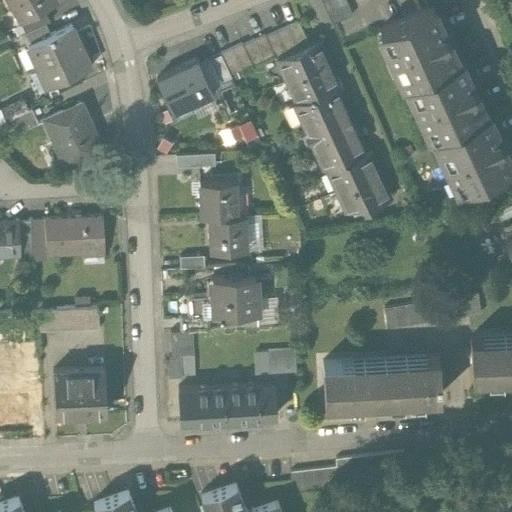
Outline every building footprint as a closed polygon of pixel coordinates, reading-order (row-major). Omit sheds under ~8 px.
[(53,0),(6,0),(20,25),(56,5),(53,0)] [(345,0),(319,0),(332,27),(353,17),(345,0)] [(462,192),(511,169),(486,114),(484,115),(459,61),(456,63),(431,9),(381,32),(389,49),(386,50),(392,61),(394,60),(402,75),(399,77),(404,88),(410,85),(417,101),(414,102),(424,122),(426,120),(439,148),(441,147),(449,163),(446,164),(451,175),(454,174),(462,192)] [(298,23),(266,38),(275,58),(276,60),(277,59),(309,44),(298,23)] [(70,24),(26,46),(37,68),(46,64),(55,83),(90,66),(70,24)] [(265,35),(243,46),(253,67),(253,68),(275,58),(266,38),(265,35)] [(309,44),(277,59),(286,81),(327,63),(323,53),(324,52),(318,40),(309,44)] [(241,43),(219,54),(221,56),(231,77),(253,67),(243,46),(241,43)] [(231,78),(231,77),(221,56),(199,66),(209,88),(231,78)] [(196,60),(157,78),(172,112),(212,94),(209,88),(199,66),(196,60)] [(327,63),(286,81),(296,103),(335,86),(337,85),(332,76),(334,75),(328,63),(327,63)] [(338,94),(335,86),(296,103),(295,103),(304,125),(346,107),(340,94),(338,94)] [(34,105),(40,118),(67,106),(62,93),(34,105)] [(80,103),(44,119),(64,164),(100,148),(80,103)] [(346,107),(304,125),(314,147),(356,129),(346,107)] [(30,108),(8,119),(15,133),(37,123),(30,108)] [(362,142),(356,129),(314,147),(324,170),(327,169),(364,152),(360,143),(362,142)] [(369,149),(364,152),(327,169),(337,192),(378,173),(373,164),(375,163),(369,149)] [(383,185),(378,173),(337,192),(347,213),(364,205),(367,211),(392,200),(385,184),(383,185)] [(209,216),(237,215),(235,179),(198,181),(200,217),(209,216)] [(247,251),(245,215),(237,215),(209,216),(211,252),(247,251)] [(101,216),(43,219),(45,255),(80,254),(80,258),(103,257),(101,216)] [(510,253),(511,256),(511,222),(504,226),(506,230),(502,232),(507,244),(502,246),(506,255),(510,253)] [(503,279),(511,277),(511,266),(500,271),(503,279)] [(212,296),(193,297),(188,301),(189,321),(204,320),(214,320),(214,318),(256,317),(254,279),(212,280),(212,296)] [(102,328),(101,305),(46,307),(46,329),(102,328)] [(204,320),(189,321),(182,321),(182,334),(204,332),(204,320)] [(511,341),(471,344),(472,386),(511,383),(511,341)] [(269,356),(256,357),(257,375),(270,375),(269,356)] [(170,361),(170,381),(182,380),(181,379),(193,378),(193,360),(170,361)] [(439,363),(323,368),(325,411),(441,406),(439,363)] [(51,372),(53,418),(105,417),(103,370),(51,372)] [(179,427),(276,423),(274,388),(177,392),(179,427)] [(0,400),(0,435),(30,435),(28,399),(0,400)] [(405,463),(407,483),(421,482),(419,461),(405,463)] [(336,469),(337,477),(338,491),(407,485),(407,483),(405,463),(336,469)] [(338,491),(337,477),(291,481),(293,504),(339,499),(338,491)] [(243,511),(236,492),(203,505),(205,511),(277,511),(277,509),(269,511),(243,511)] [(133,511),(128,497),(95,509),(95,511),(133,511)] [(22,511),(19,501),(0,507),(0,511),(22,511)]
